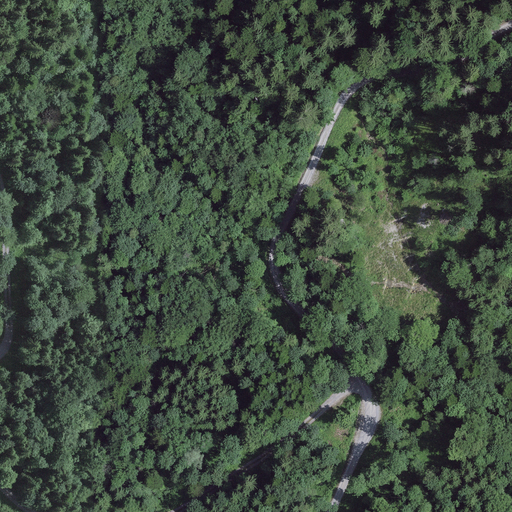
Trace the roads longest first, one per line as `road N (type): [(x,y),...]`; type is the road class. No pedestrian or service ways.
road 1 (track): [(362,376),(287,297),(273,262),(281,229),(342,97),(366,78),(431,70),(511,23)]
road 2 (track): [(170,511),(212,493),(362,376)]
road 3 (track): [(0,184),(8,335),(0,352)]
road 4 (track): [(332,511),(369,431),(362,376)]
